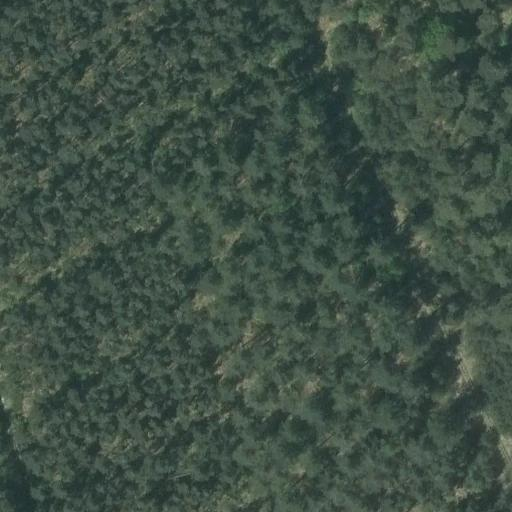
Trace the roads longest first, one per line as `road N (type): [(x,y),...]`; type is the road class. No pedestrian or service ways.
road 1 (track): [(302,0),(511,474)]
road 2 (track): [(39,511),(0,373)]
